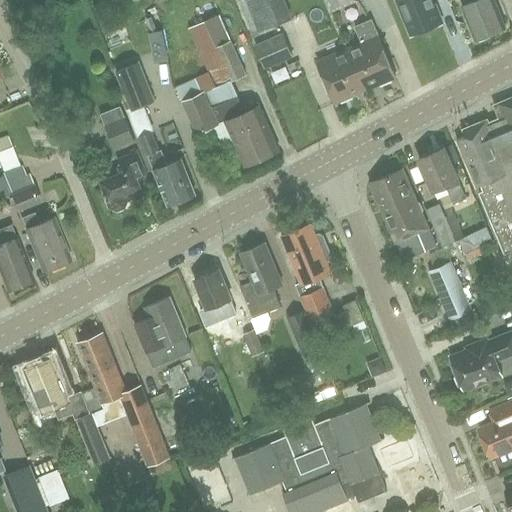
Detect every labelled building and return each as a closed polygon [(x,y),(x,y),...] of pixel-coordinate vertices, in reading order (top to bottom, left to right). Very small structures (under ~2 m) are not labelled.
[(287,0),(240,0),(254,33),(294,17),(287,0)] [(353,0),(325,0),(331,12),(354,2),(353,0)] [(433,0),(393,0),(410,40),(445,26),(433,0)] [(476,39),(506,27),(494,0),(476,0),(462,6),(476,39)] [(225,120),(218,105),(212,108),(205,92),(246,74),(220,14),(190,28),(209,72),(177,87),(197,133),(225,120)] [(374,85),(396,76),(372,19),(355,27),(362,43),(349,48),(359,72),(365,86),(373,82),(374,85)] [(265,68),(293,56),(283,34),(256,46),(265,68)] [(359,72),(349,48),(318,62),(335,102),(357,93),(356,90),(365,86),(359,72)] [(114,74),(130,112),(153,103),(137,65),(114,74)] [(245,165),(280,150),(258,102),(239,110),(233,98),(218,105),(225,120),(245,165)] [(511,104),(504,108),(508,117),(486,126),(485,122),(464,131),(466,136),(457,139),(477,187),(481,185),(483,190),(479,192),(505,253),(511,250),(511,104)] [(115,148),(135,140),(121,106),(101,114),(115,148)] [(182,159),(168,165),(162,150),(160,151),(152,131),(140,136),(148,155),(149,155),(169,204),(196,193),(182,159)] [(454,203),(466,198),(458,180),(459,179),(445,147),(419,158),(433,191),(446,185),(454,203)] [(133,179),(148,173),(147,171),(146,172),(137,148),(131,150),(132,153),(118,159),(123,172),(103,180),(107,190),(105,191),(111,206),(117,209),(124,206),(126,200),(125,195),(138,190),(133,179)] [(19,210),(41,201),(29,173),(26,175),(22,165),(3,173),(19,210)] [(398,245),(410,240),(408,236),(418,232),(425,250),(436,245),(422,213),(424,210),(421,202),(417,201),(403,169),(371,183),(398,245)] [(439,202),(426,208),(443,246),(456,241),(439,202)] [(23,230),(14,210),(0,216),(0,238),(1,240),(23,230)] [(42,270),(71,258),(54,217),(39,223),(34,212),(21,217),(26,228),(25,228),(42,270)] [(334,313),(323,287),(324,287),(319,277),(331,272),(327,261),(330,260),(331,256),(326,243),(322,241),(319,243),(311,224),(282,236),(301,283),(295,285),(300,297),(301,296),(312,322),(311,322),(317,337),(341,328),(334,313)] [(0,269),(7,288),(34,278),(17,237),(0,243),(0,269)] [(274,287),(282,283),(265,243),(242,253),(253,280),(241,286),(254,318),(282,306),(274,287)] [(452,262),(430,272),(450,319),(471,309),(468,301),(452,262)] [(220,270),(195,280),(207,307),(200,309),(206,326),(237,313),(230,298),(231,298),(220,270)] [(192,350),(186,336),(187,336),(170,297),(145,307),(150,318),(135,324),(147,353),(149,352),(154,366),(192,350)] [(309,366),(314,363),(323,360),(320,350),(303,311),(289,317),(305,356),(309,366)] [(261,319),(267,335),(282,329),(276,313),(261,319)] [(265,351),(262,345),(256,329),(243,334),(252,356),(265,351)] [(461,390),(501,374),(495,358),(511,350),(511,330),(487,341),(487,339),(467,347),(469,351),(452,358),(459,374),(455,375),(461,390)] [(127,391),(123,381),(104,333),(78,343),(102,401),(120,393),(127,391)] [(60,417),(75,411),(53,357),(25,369),(44,416),(49,414),(47,409),(56,406),(60,417)] [(189,384),(180,364),(170,369),(163,372),(171,391),(189,384)] [(127,391),(120,393),(148,463),(170,454),(142,385),(127,391)] [(511,400),(493,409),(498,421),(479,428),(491,456),(495,455),(499,464),(502,466),(511,461),(511,400)] [(287,436),(236,457),(251,494),(283,481),(288,492),(283,494),(291,511),(318,511),(349,499),(349,498),(356,495),(359,502),(387,490),(369,445),(382,440),(367,403),(316,424),(312,416),(284,428),(287,436)] [(77,419),(95,463),(110,457),(92,412),(77,419)] [(20,511),(48,511),(29,465),(6,474),(20,511)]
